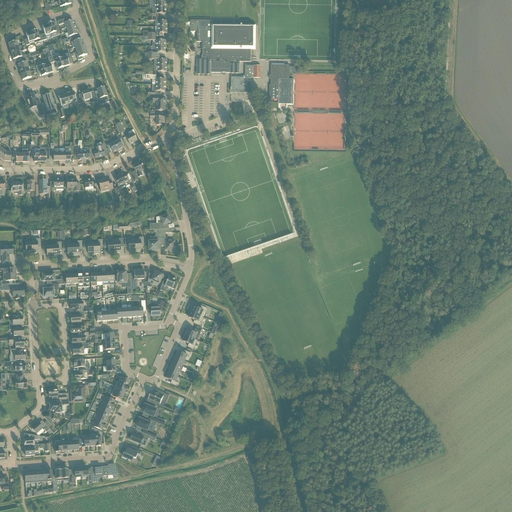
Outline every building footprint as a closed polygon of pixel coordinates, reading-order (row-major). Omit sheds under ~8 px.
[(152,8),(166,8),(166,2),(156,2),(156,0),(153,0),(153,8),(152,8)] [(204,0),(204,14),(204,15),(205,16),(216,16),(217,15),(217,9),(219,9),(220,10),(223,9),(225,9),(225,15),(225,16),(226,16),(237,17),(238,16),(238,15),(238,0),(204,0)] [(148,14),(148,18),(156,18),(156,14),(166,14),(166,8),(152,8),(152,9),(152,11),(153,14),(148,14)] [(66,19),(57,22),(58,26),(64,24),(65,28),(66,28),(74,25),(73,21),(67,22),(66,19)] [(256,50),(256,25),(246,25),(246,21),(221,21),(221,25),(211,25),(211,21),(190,21),(190,32),(197,32),(197,42),(202,42),(202,49),(203,49),(203,53),(251,53),(251,50),(256,50)] [(53,23),(47,25),(51,38),(52,38),(50,34),(59,31),(57,26),(54,27),(53,23)] [(44,34),(41,35),(43,41),(46,40),(46,38),(51,36),(51,38),(47,25),(42,27),(44,34)] [(156,33),(156,37),(162,37),(162,34),(167,34),(167,27),(156,27),(156,33)] [(37,30),(31,32),(34,44),(43,41),(41,35),(38,36),(37,30)] [(27,39),(24,40),(26,46),(29,45),(29,44),(34,42),(34,44),(31,32),(26,34),(27,39)] [(11,43),(8,44),(10,50),(18,47),(17,42),(18,42),(17,37),(11,41),(11,43)] [(82,39),(71,43),(73,48),(73,49),(75,48),(83,45),(83,44),(84,44),(83,42),(82,39)] [(148,52),(148,56),(156,56),(163,56),(164,56),(163,56),(162,56),(162,53),(165,53),(165,47),(153,47),(153,51),(157,51),(157,53),(156,53),(156,52),(148,52)] [(76,52),(75,53),(78,61),(82,60),(82,59),(81,57),(87,55),(85,50),(76,53),(76,52)] [(11,55),(11,57),(12,57),(13,59),(13,60),(17,59),(18,62),(26,59),(25,56),(22,57),(21,51),(20,52),(11,54),(11,55)] [(240,73),(240,62),(251,62),(251,53),(203,53),(203,56),(202,56),(202,60),(197,60),(197,74),(211,74),(211,73),(240,73)] [(61,57),(64,67),(69,66),(67,60),(70,59),(69,54),(65,55),(66,56),(61,57)] [(54,56),(51,57),(53,63),(56,62),(58,69),(64,67),(61,57),(60,56),(55,58),(54,56)] [(156,56),(148,56),(148,60),(155,60),(156,60),(156,61),(154,61),(154,66),(167,66),(167,60),(164,60),(164,56),(163,56),(156,56)] [(44,63),(44,64),(47,75),(48,75),(47,74),(53,73),(50,64),(53,63),(51,57),(48,58),(49,62),(44,63)] [(21,64),(18,65),(19,68),(18,68),(19,70),(19,71),(28,68),(29,68),(27,62),(26,62),(26,59),(20,61),(21,64)] [(44,64),(36,67),(37,73),(40,72),(42,76),(47,75),(44,64)] [(271,86),(270,100),(273,100),(274,100),(279,100),(280,100),(280,104),(281,104),(286,104),(285,104),(285,100),(289,100),(289,86),(293,86),(293,80),(289,80),(289,74),(289,73),(289,72),(289,65),(271,65),(271,66),(271,76),(272,76),(272,79),(271,79),(271,86)] [(146,75),(155,76),(155,75),(154,75),(154,72),(158,72),(167,72),(167,66),(154,66),(154,72),(145,72),(145,75),(146,75)] [(251,94),(251,78),(260,78),(261,66),(245,66),(245,78),(231,78),(231,91),(246,91),(246,94),(251,94)] [(29,72),(21,75),(22,81),(31,78),(29,72)] [(153,85),(165,85),(165,79),(157,79),(157,76),(155,76),(146,75),(146,79),(151,79),(152,80),(152,85),(153,85)] [(165,85),(153,85),(153,91),(148,91),(148,95),(155,95),(155,92),(157,92),(157,91),(165,91),(165,85)] [(99,96),(96,97),(97,102),(104,100),(105,104),(109,102),(107,97),(107,96),(104,88),(104,87),(96,89),(97,90),(99,96)] [(89,90),(81,92),(84,102),(91,100),(92,103),(96,103),(93,92),(90,93),(89,90)] [(73,92),(66,94),(69,104),(76,101),(73,92)] [(50,94),(42,97),(45,107),(46,107),(47,112),(55,110),(53,106),(51,99),(52,98),(51,98),(50,94)] [(66,94),(58,97),(61,106),(69,104),(66,94)] [(33,95),(26,97),(29,109),(37,106),(38,111),(36,112),(40,118),(44,117),(39,100),(35,101),(33,95)] [(162,100),(162,96),(153,96),(153,103),(157,103),(157,111),(165,111),(165,105),(166,105),(166,100),(162,100)] [(161,117),(161,114),(150,114),(150,119),(156,119),(156,126),(162,126),(162,123),(165,123),(165,117),(161,117)] [(116,126),(120,134),(124,132),(120,123),(116,126)] [(125,137),(127,141),(130,145),(131,144),(137,141),(133,133),(129,135),(128,134),(125,135),(126,137),(125,137)] [(113,139),(112,140),(118,152),(121,151),(120,150),(123,148),(123,147),(125,146),(121,138),(119,139),(118,138),(116,137),(113,139)] [(118,152),(112,140),(111,140),(110,140),(109,141),(108,142),(107,143),(108,144),(106,145),(108,149),(110,148),(112,154),(116,152),(116,153),(118,152)] [(83,162),(82,148),(81,144),(82,144),(81,141),(80,141),(78,141),(77,146),(79,146),(80,149),(80,152),(78,152),(77,149),(74,150),(75,156),(77,155),(77,161),(81,160),(81,162),(83,162)] [(70,147),(65,147),(65,149),(65,152),(65,161),(71,161),(71,156),(73,156),(73,143),(69,144),(70,147)] [(59,161),(59,152),(59,149),(54,149),(54,144),(51,144),(51,158),(53,158),(53,161),(59,161)] [(96,152),(93,152),(95,158),(104,156),(103,153),(106,152),(105,147),(104,144),(101,145),(102,146),(95,148),(96,152)] [(27,150),(22,150),(22,154),(22,162),(28,162),(28,157),(28,154),(28,153),(31,153),(31,145),(27,145),(27,150)] [(34,145),(31,145),(31,153),(34,153),(34,154),(34,157),(34,162),(40,162),(40,154),(39,150),(37,150),(37,149),(34,149),(34,145)] [(88,148),(82,148),(83,162),(86,161),(86,160),(89,160),(89,154),(91,154),(91,148),(88,149),(88,148)] [(43,149),(39,149),(39,150),(40,154),(40,162),(46,162),(45,154),(49,154),(49,149),(43,149)] [(7,153),(3,161),(10,162),(11,153),(7,153)] [(132,166),(134,170),(137,175),(140,174),(139,171),(143,168),(140,161),(136,162),(137,163),(132,166)] [(129,174),(134,183),(138,181),(134,172),(129,174)] [(119,175),(123,184),(126,183),(127,184),(129,185),(132,193),(136,191),(131,180),(129,182),(125,173),(119,175)] [(125,187),(123,184),(119,175),(114,178),(119,190),(125,187)] [(53,188),(50,188),(50,202),(54,202),(54,194),(52,194),(52,191),(63,191),(63,190),(65,190),(65,187),(63,187),(63,180),(62,180),(62,179),(60,179),(60,180),(53,180),(53,188)] [(80,192),(80,184),(76,184),(76,179),(74,179),(74,180),(67,180),(67,189),(73,188),(73,192),(80,192)] [(98,181),(99,186),(101,192),(113,189),(110,181),(107,181),(107,179),(98,181)] [(50,202),(50,188),(50,187),(47,187),(47,180),(43,180),(42,180),(39,180),(39,185),(39,195),(47,195),(47,202),(50,202)] [(93,187),(93,189),(97,189),(96,182),(93,182),(92,180),(84,181),(85,188),(93,187)] [(38,186),(34,186),(34,181),(27,181),(27,186),(27,192),(31,192),(33,192),(33,197),(38,197),(38,194),(38,186)] [(18,196),(23,196),(23,188),(23,183),(15,183),(15,182),(11,182),(11,192),(18,192),(18,196)] [(199,193),(194,195),(201,218),(206,216),(199,193)] [(149,230),(157,230),(161,230),(169,229),(167,224),(170,223),(168,215),(160,218),(161,220),(157,222),(158,224),(149,224),(149,230)] [(161,230),(157,230),(157,240),(154,240),(153,242),(149,242),(149,244),(148,244),(148,243),(147,248),(148,247),(149,248),(149,251),(151,251),(150,251),(156,252),(155,252),(155,251),(158,251),(158,243),(161,243),(161,238),(161,234),(161,230)] [(130,238),(125,239),(125,245),(128,245),(129,251),(129,252),(135,252),(134,241),(134,238),(130,238)] [(138,241),(134,241),(135,252),(140,252),(140,250),(141,250),(140,244),(144,244),(143,238),(138,238),(138,241)] [(174,246),(174,241),(168,241),(167,238),(161,238),(161,243),(161,247),(165,247),(165,251),(170,251),(170,252),(175,252),(175,246),(174,246)] [(31,240),(31,243),(32,254),(37,253),(37,252),(38,252),(37,246),(41,246),(40,239),(31,240)] [(114,253),(114,242),(113,239),(104,240),(104,247),(108,246),(108,252),(109,252),(109,254),(114,253)] [(118,239),(113,239),(114,242),(114,253),(120,253),(119,252),(120,251),(120,246),(123,245),(123,239),(118,239)] [(32,254),(31,243),(27,243),(27,240),(22,240),(22,247),(25,247),(26,252),(26,254),(32,254)] [(97,243),(93,244),(94,255),(99,254),(99,253),(100,253),(99,247),(102,247),(102,240),(97,240),(97,243)] [(77,242),(72,242),(72,245),(73,256),(78,256),(78,254),(79,254),(79,248),(82,248),(82,241),(77,242)] [(94,255),(93,244),(89,244),(89,241),(84,241),(84,248),(87,248),(88,253),(88,255),(94,255)] [(68,242),(63,242),(63,249),(67,249),(67,255),(68,255),(68,256),(73,256),(72,245),(69,245),(68,242)] [(47,243),(42,244),(43,250),(46,250),(46,256),(47,256),(47,257),(53,257),(52,246),(52,243),(47,243)] [(56,243),(52,243),(52,246),(53,257),(58,257),(58,255),(58,249),(61,249),(61,243),(56,243)] [(9,255),(13,255),(12,247),(0,247),(0,248),(0,256),(2,256),(3,264),(9,263),(9,255)] [(2,286),(8,285),(10,285),(9,281),(15,281),(15,280),(16,280),(16,275),(15,270),(14,270),(14,269),(8,269),(8,266),(0,266),(0,271),(3,271),(4,281),(1,281),(2,286)] [(121,282),(121,283),(121,284),(123,284),(123,287),(130,287),(129,280),(126,281),(125,272),(121,272),(121,271),(118,272),(117,272),(117,275),(116,275),(117,276),(114,276),(115,281),(117,281),(117,282),(118,282),(121,282)] [(134,274),(131,275),(130,274),(131,291),(132,291),(131,290),(136,289),(136,286),(135,286),(134,281),(136,281),(136,280),(145,279),(145,280),(145,275),(143,275),(143,271),(133,271),(134,274)] [(147,287),(146,294),(148,294),(151,288),(153,282),(159,284),(163,275),(154,272),(151,279),(148,279),(147,287)] [(62,285),(61,280),(54,281),(54,277),(54,273),(42,274),(42,282),(51,281),(52,285),(52,286),(58,285),(62,285)] [(174,284),(176,280),(168,277),(166,282),(163,281),(159,290),(164,292),(166,287),(174,290),(177,284),(176,284),(176,285),(174,284)] [(16,284),(10,285),(8,285),(9,291),(12,290),(12,297),(14,297),(14,300),(21,299),(20,297),(24,297),(24,296),(25,295),(24,292),(23,288),(19,289),(19,284),(16,284)] [(58,290),(58,285),(52,286),(52,285),(47,286),(46,286),(46,289),(43,290),(43,294),(42,294),(43,297),(43,298),(49,298),(49,299),(53,298),(53,297),(53,291),(58,290)] [(141,308),(137,308),(137,317),(143,317),(142,311),(145,311),(145,301),(141,302),(141,308)] [(162,313),(166,303),(161,301),(159,305),(150,305),(150,301),(146,301),(147,308),(150,308),(151,316),(160,316),(160,313),(162,313)] [(70,308),(70,310),(75,309),(75,312),(76,312),(76,313),(83,312),(83,309),(83,303),(70,303),(70,304),(68,305),(69,308),(70,308)] [(193,306),(191,312),(203,317),(207,308),(201,306),(199,309),(193,306)] [(101,310),(93,310),(93,312),(93,313),(93,317),(96,317),(96,320),(97,322),(102,322),(101,310)] [(70,319),(70,320),(71,322),(71,323),(81,323),(81,319),(84,319),(83,312),(76,313),(76,316),(70,316),(70,318),(70,319)] [(191,312),(188,317),(195,320),(193,323),(199,326),(203,317),(191,312)] [(23,324),(23,323),(23,322),(22,321),(22,317),(19,317),(19,315),(12,315),(13,318),(12,318),(13,326),(23,325),(23,324)] [(70,329),(70,333),(71,333),(71,334),(80,333),(80,331),(84,330),(84,324),(78,324),(78,327),(71,328),(71,329),(70,329)] [(16,329),(16,326),(9,326),(9,330),(13,330),(13,337),(23,336),(23,329),(16,329)] [(188,330),(185,336),(197,341),(201,332),(202,329),(196,327),(195,330),(194,333),(188,330)] [(76,337),(72,337),(72,340),(71,340),(71,343),(72,343),(72,344),(85,343),(84,338),(86,338),(85,334),(76,335),(76,337)] [(185,336),(183,341),(189,344),(187,347),(193,350),(197,341),(185,336)] [(8,338),(9,344),(15,344),(15,349),(24,348),(24,341),(17,341),(16,338),(8,338)] [(72,348),(73,355),(84,355),(83,349),(88,349),(88,344),(80,344),(80,347),(72,348)] [(25,360),(25,359),(25,357),(24,353),(22,353),(22,349),(10,350),(10,356),(12,356),(12,357),(14,357),(15,361),(25,360)] [(189,357),(191,353),(185,351),(183,354),(178,352),(176,357),(185,361),(187,356),(189,357)] [(185,361),(176,357),(174,362),(183,366),(185,361)] [(82,371),(85,371),(90,371),(89,365),(87,365),(87,364),(85,364),(85,360),(80,360),(80,361),(74,361),(74,364),(73,364),(73,366),(74,366),(74,368),(82,368),(82,371)] [(11,362),(3,363),(3,367),(12,366),(12,367),(15,367),(15,372),(25,371),(25,364),(18,364),(18,362),(11,362)] [(183,366),(174,362),(171,368),(180,372),(183,366)] [(171,368),(169,373),(178,377),(180,372),(171,368)] [(80,374),(74,375),(74,379),(78,379),(78,382),(77,382),(81,382),(81,380),(86,379),(86,375),(87,375),(92,375),(92,374),(95,374),(94,373),(97,373),(96,370),(90,371),(85,371),(82,371),(80,371),(80,374)] [(166,378),(172,381),(170,384),(176,386),(178,383),(176,382),(178,377),(169,373),(166,378)] [(15,381),(15,385),(16,389),(27,388),(26,381),(23,381),(23,379),(23,375),(16,375),(16,381),(15,381)] [(118,382),(127,386),(129,381),(120,377),(118,382)] [(127,386),(118,382),(116,381),(114,387),(125,391),(125,392),(128,386),(127,386)] [(75,394),(71,394),(71,402),(71,403),(73,402),(85,402),(85,392),(86,391),(85,386),(80,386),(80,387),(76,387),(76,392),(77,393),(75,394)] [(123,396),(125,391),(114,387),(112,391),(123,396)] [(57,397),(57,401),(66,401),(66,396),(61,396),(61,394),(57,395),(57,389),(52,389),(52,390),(48,390),(49,397),(57,397)] [(162,401),(165,394),(156,390),(155,390),(156,390),(155,393),(152,391),(151,393),(152,393),(151,395),(150,395),(150,396),(154,398),(152,403),(164,408),(166,403),(162,401)] [(112,391),(110,396),(121,401),(123,396),(112,391)] [(105,397),(103,403),(112,407),(114,404),(113,404),(114,401),(105,397)] [(66,401),(57,401),(56,401),(56,404),(49,405),(49,408),(48,408),(48,411),(49,410),(49,411),(55,411),(55,413),(59,413),(59,409),(61,409),(61,406),(69,406),(68,401),(66,401)] [(100,409),(109,413),(112,407),(103,403),(100,409)] [(143,411),(142,412),(149,416),(148,419),(158,424),(160,420),(156,418),(157,416),(155,415),(157,410),(146,405),(145,405),(143,408),(144,409),(143,411)] [(109,413),(100,409),(98,415),(107,418),(109,413)] [(49,413),(44,418),(50,426),(53,424),(55,422),(53,421),(56,418),(53,415),(52,416),(49,413)] [(107,418),(98,415),(95,420),(104,424),(107,418)] [(152,424),(140,419),(139,419),(138,419),(137,422),(138,423),(136,426),(143,429),(141,433),(143,433),(150,436),(155,439),(157,435),(152,433),(153,431),(149,429),(152,424)] [(92,426),(102,430),(103,428),(105,424),(104,424),(95,420),(92,426)] [(38,422),(31,428),(32,429),(31,430),(33,432),(34,432),(36,434),(42,429),(43,431),(44,430),(46,433),(47,432),(49,430),(48,429),(45,425),(43,427),(42,426),(41,426),(38,422)] [(139,436),(133,434),(130,440),(141,445),(143,441),(148,441),(150,436),(143,433),(142,436),(142,438),(139,436)] [(24,446),(30,446),(34,445),(34,442),(35,441),(35,440),(42,440),(42,437),(27,435),(28,439),(23,439),(24,446)] [(81,440),(72,441),(72,451),(79,450),(78,447),(81,447),(81,440)] [(38,445),(34,445),(30,446),(31,449),(24,449),(24,451),(23,451),(24,455),(25,455),(25,457),(34,456),(34,452),(38,452),(38,445)] [(139,455),(141,451),(132,447),(131,451),(128,450),(126,454),(124,454),(123,457),(132,462),(134,458),(136,459),(138,454),(139,455)] [(105,472),(102,473),(102,476),(110,476),(110,474),(113,473),(113,478),(113,479),(116,478),(118,478),(115,465),(108,465),(108,467),(105,467),(105,472)] [(95,471),(91,471),(91,475),(91,482),(91,483),(97,482),(97,479),(97,477),(102,476),(102,473),(101,467),(94,468),(95,471)] [(87,468),(81,469),(81,478),(88,477),(88,482),(91,482),(91,475),(88,476),(87,468)] [(75,477),(71,477),(72,484),(75,483),(75,478),(81,478),(81,469),(74,469),(75,477)] [(68,470),(61,470),(62,481),(69,480),(69,484),(72,484),(71,477),(68,477),(68,470)] [(0,484),(4,485),(4,490),(8,490),(8,482),(4,483),(3,475),(0,474),(0,484)]
